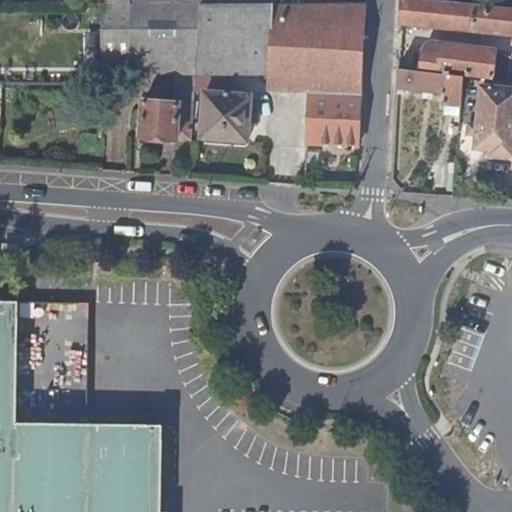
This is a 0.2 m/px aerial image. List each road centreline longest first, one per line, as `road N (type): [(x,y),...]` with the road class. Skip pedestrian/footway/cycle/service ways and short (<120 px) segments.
road 1 (secondary): [(300,234),(255,212),(0,193)]
road 2 (secondary): [(0,216),(197,238),(227,257),(249,306)]
road 3 (secondary): [(249,306),(258,349),(287,381),(349,393),(402,359),(417,315),(414,290)]
road 4 (residential): [(383,0),(376,193),(361,232)]
road 5 (secondary): [(511,217),(455,221),(379,241)]
